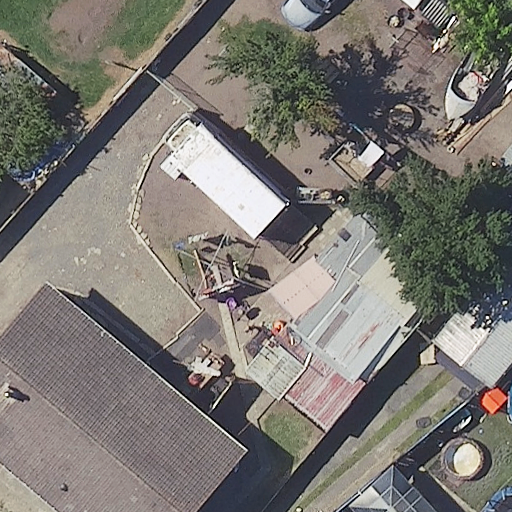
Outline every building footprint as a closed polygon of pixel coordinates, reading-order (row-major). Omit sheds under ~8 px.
[(370,0),(229,0),(227,2),(249,20),(265,0),(278,0),(333,46),(370,0)] [(511,0),(501,0),(511,8),(511,0)] [(175,151),(263,233),(296,198),(208,116),(175,151)] [(379,215),(252,370),(329,433),(456,278),(379,215)] [(511,365),(511,242),(509,240),(432,334),(496,385),(511,365)] [(197,511),(255,444),(53,274),(0,337),(0,451),(72,511),(197,511)]
